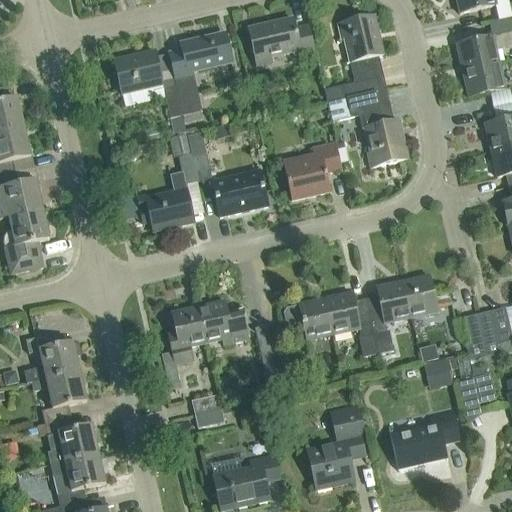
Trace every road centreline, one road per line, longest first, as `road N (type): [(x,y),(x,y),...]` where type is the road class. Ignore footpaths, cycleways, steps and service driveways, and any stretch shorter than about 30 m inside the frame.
road 1 (residential): [(101,282),(394,219),(416,206),(435,173),(437,146),(408,21),(394,0)]
road 2 (residential): [(101,282),(45,38)]
road 3 (residential): [(154,511),(101,282)]
road 4 (residential): [(214,0),(45,38)]
